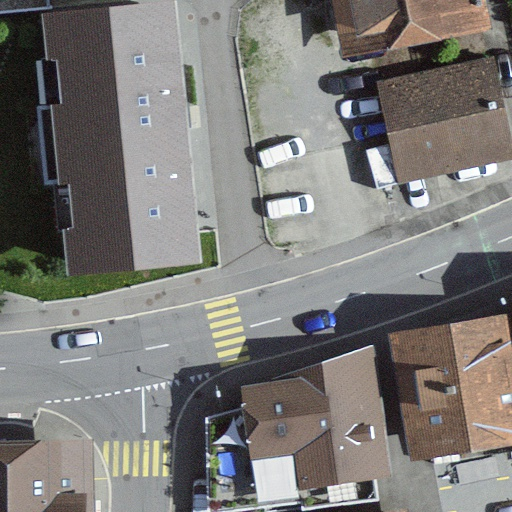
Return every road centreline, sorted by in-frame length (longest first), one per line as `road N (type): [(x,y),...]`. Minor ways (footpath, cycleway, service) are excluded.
road 1 (residential): [(271,322),(243,226),(215,0)]
road 2 (secondary): [(271,322),(511,237)]
road 3 (residential): [(141,511),(139,349)]
road 4 (secondary): [(139,349),(0,368)]
road 5 (secondary): [(139,349),(271,322)]
